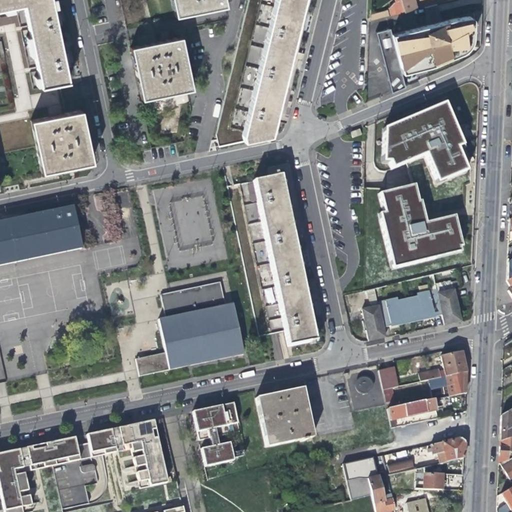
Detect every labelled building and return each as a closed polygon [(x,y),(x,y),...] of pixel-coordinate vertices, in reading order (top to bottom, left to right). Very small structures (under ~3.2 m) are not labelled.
[(1,0),(3,8),(4,12),(14,10),(13,6),(23,4),(36,1),(36,0),(1,0)] [(25,35),(27,45),(31,45),(58,39),(55,25),(60,24),(59,16),(58,10),(53,11),(52,7),(56,6),(55,0),(36,0),(36,1),(23,4),(29,35),(25,35)] [(224,0),(171,0),(175,17),(226,6),(224,0)] [(249,0),(215,134),(218,146),(270,135),(277,107),(280,96),(286,72),(290,55),(296,29),(300,16),(303,0),(249,0)] [(413,0),(400,0),(393,2),(389,8),(391,14),(415,8),(413,0)] [(444,21),(390,34),(401,73),(428,66),(433,64),(462,52),(468,46),(471,41),(472,35),(472,18),(444,21)] [(390,34),(389,30),(376,33),(391,93),(404,87),(401,73),(390,34)] [(179,38),(131,50),(141,99),(190,88),(179,38)] [(61,53),(58,39),(31,45),(27,45),(29,55),(33,55),(37,75),(33,76),(35,85),(39,84),(39,87),(58,83),(67,81),(64,66),(69,65),(68,57),(66,52),(61,53)] [(444,103),(440,105),(447,121),(450,119),(444,103)] [(381,156),(385,156),(387,163),(390,169),(423,156),(434,181),(443,177),(445,180),(466,171),(458,153),(455,154),(455,152),(453,149),(462,146),(459,140),(454,128),(450,119),(447,121),(440,105),(387,127),(389,131),(382,133),(381,156)] [(75,111),(65,114),(31,121),(36,145),(41,171),(46,170),(68,166),(84,162),(90,161),(79,111),(75,111)] [(283,190),(279,176),(227,187),(245,268),(260,336),(284,331),(287,346),(315,341),(309,313),(306,300),(299,269),(297,258),(292,236),(288,217),(287,211),(283,190)] [(394,260),(395,268),(434,259),(433,254),(458,248),(460,247),(453,216),(427,223),(424,223),(420,204),(419,202),(417,202),(413,186),(378,194),(382,213),(384,218),(379,220),(389,261),(394,260)] [(0,240),(74,226),(70,208),(0,222),(0,240)] [(0,265),(79,250),(74,226),(0,240),(0,265)] [(459,253),(458,248),(433,254),(434,259),(459,253)] [(169,294),(159,296),(165,319),(157,321),(162,343),(164,353),(135,360),(139,378),(168,372),(202,364),(243,356),(237,325),(232,305),(225,306),(219,283),(169,294)] [(432,318),(440,316),(442,326),(454,323),(459,322),(456,311),(458,311),(456,302),(454,302),(452,292),(436,295),(435,292),(420,295),(421,298),(406,301),(392,304),(392,301),(376,304),(377,307),(361,311),(363,321),(361,322),(363,331),(365,331),(368,342),(375,340),(384,338),(382,329),(393,326),(397,326),(396,323),(410,319),(425,316),(425,319),(432,318)] [(439,357),(442,368),(443,377),(465,372),(463,361),(461,352),(439,357)] [(378,370),(379,379),(382,389),(394,387),(390,368),(378,370)] [(437,373),(436,370),(417,373),(418,382),(427,380),(439,378),(437,373)] [(465,382),(465,372),(443,377),(444,382),(448,396),(464,392),(465,382)] [(371,385),(371,383),(370,381),(369,379),(367,378),(366,377),(364,376),(362,376),(360,376),(358,377),(356,378),(354,379),(353,381),(352,382),(352,384),(352,386),(353,388),(353,390),(355,392),(356,393),(358,394),(360,395),(362,395),(364,394),(366,393),(368,392),(369,391),(370,389),(371,387),(371,385)] [(444,382),(440,383),(432,384),(436,399),(448,396),(444,382)] [(300,441),(300,442),(305,441),(305,440),(312,438),(301,389),(279,394),(255,399),(266,448),(300,441)] [(438,410),(436,399),(410,405),(410,404),(386,409),(390,428),(396,427),(394,420),(401,418),(432,411),(438,410)] [(238,433),(232,403),(191,412),(197,441),(238,433)] [(511,409),(499,416),(499,427),(498,442),(511,437),(509,432),(511,430),(511,409)] [(161,483),(165,482),(161,466),(158,452),(155,437),(154,429),(152,420),(105,430),(85,434),(87,442),(90,457),(103,454),(114,452),(130,449),(134,471),(137,484),(138,488),(161,483)] [(511,436),(511,437),(498,442),(497,465),(498,464),(507,461),(507,456),(509,456),(509,453),(511,453),(511,436)] [(52,465),(78,460),(75,445),(73,437),(37,445),(25,447),(17,449),(0,452),(0,498),(2,511),(29,511),(31,511),(30,505),(27,491),(22,472),(30,470),(52,465)] [(458,459),(463,458),(463,451),(463,442),(459,438),(429,445),(432,457),(438,456),(439,464),(442,463),(458,459)] [(78,460),(90,457),(87,442),(75,445),(78,460)] [(227,444),(199,450),(203,468),(231,462),(227,444)] [(78,460),(52,465),(61,511),(74,511),(113,503),(103,454),(90,457),(78,460)] [(371,458),(362,460),(370,495),(373,509),(373,511),(385,511),(386,511),(394,510),(390,493),(380,496),(377,478),(371,458)] [(505,476),(511,487),(511,458),(507,461),(498,464),(505,476)] [(458,459),(442,463),(443,470),(459,466),(458,459)] [(341,464),(350,500),(370,495),(362,460),(341,464)] [(387,467),(389,476),(403,473),(412,470),(410,461),(387,467)] [(422,487),(422,491),(441,491),(441,483),(441,476),(423,474),(422,482),(418,482),(418,487),(422,487)] [(494,511),(511,511),(511,487),(500,495),(503,501),(505,504),(495,511),(494,511)] [(317,508),(340,503),(338,493),(315,499),(317,508)] [(408,511),(429,511),(425,497),(406,503),(408,511)]
